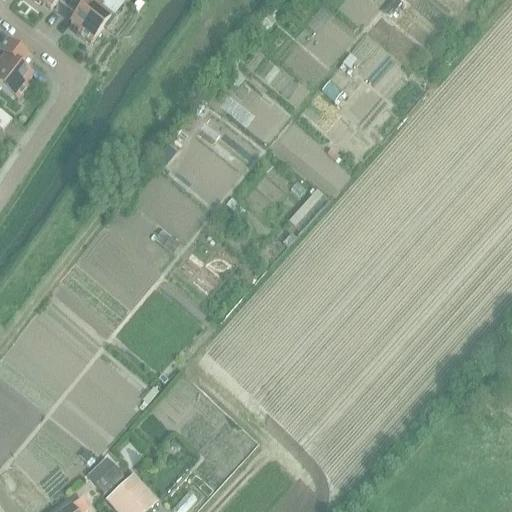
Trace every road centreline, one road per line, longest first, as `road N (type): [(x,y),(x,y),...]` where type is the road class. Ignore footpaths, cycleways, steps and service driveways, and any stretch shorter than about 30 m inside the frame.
road 1 (unknown): [(0,347),(270,0)]
road 2 (residential): [(0,14),(60,61),(71,87),(0,197)]
